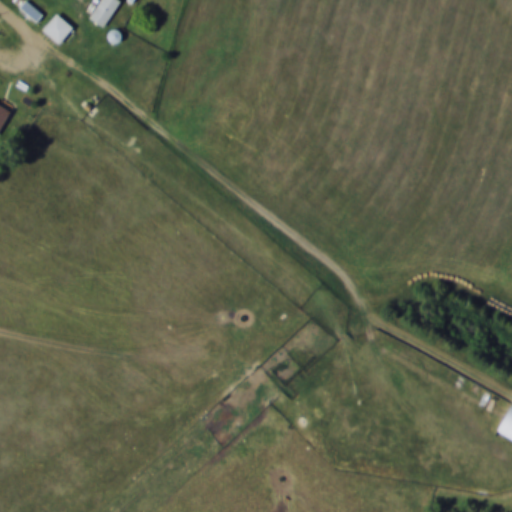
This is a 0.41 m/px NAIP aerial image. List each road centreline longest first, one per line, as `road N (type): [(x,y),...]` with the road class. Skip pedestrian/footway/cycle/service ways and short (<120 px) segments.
road 1 (track): [(40,40),(113,89),(376,309),(511,387)]
road 2 (track): [(201,354),(0,324)]
